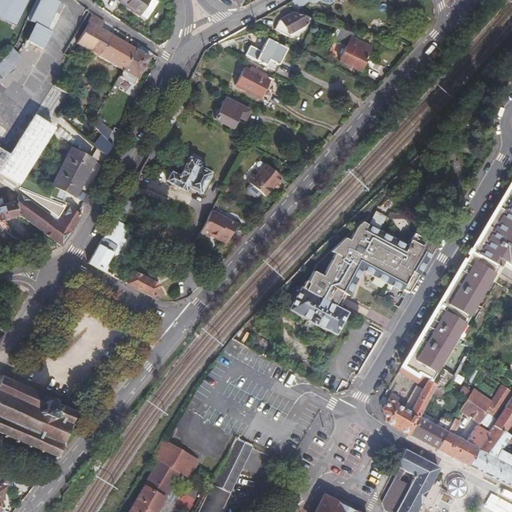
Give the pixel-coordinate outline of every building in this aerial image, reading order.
[(0,0),(0,18),(16,27),(29,0),(0,0)] [(36,0),(35,3),(28,20),(35,23),(27,41),(42,48),(50,31),(50,30),(47,29),(55,11),(60,2),(56,0),(36,0)] [(118,0),(141,13),(148,0),(118,0)] [(235,0),(233,3),(239,8),(244,0),(235,0)] [(47,29),(50,30),(58,13),(55,11),(47,29)] [(303,16),(297,13),(292,12),(275,20),(271,28),(300,42),(312,19),(303,16)] [(105,23),(93,14),(88,22),(89,22),(101,29),(105,23)] [(101,29),(89,22),(77,43),(95,54),(123,72),(136,50),(101,29)] [(348,39),(351,33),(334,27),(331,34),(329,33),(327,36),(329,37),(328,39),(344,47),(336,61),(360,73),(366,62),(362,59),(367,49),(348,39)] [(245,55),(276,70),(286,49),(265,39),(259,51),(249,46),(245,55)] [(0,82),(29,53),(18,41),(0,64),(0,82)] [(95,54),(77,43),(71,52),(74,54),(73,56),(82,62),(84,60),(89,63),(95,54)] [(69,57),(62,53),(49,45),(17,98),(36,110),(52,85),(69,57)] [(136,79),(151,54),(141,47),(139,51),(136,50),(123,72),(112,89),(116,92),(124,79),(127,73),(136,79)] [(242,66),(233,84),(262,99),(271,81),(242,66)] [(133,84),(136,79),(127,73),(124,79),(133,84)] [(224,99),(214,120),(230,128),(237,116),(243,119),(247,110),(224,99)] [(0,174),(16,184),(52,126),(33,115),(4,160),(0,157),(0,174)] [(96,131),(101,123),(94,119),(90,126),(96,131)] [(102,136),(107,140),(112,130),(101,123),(96,131),(102,136)] [(96,148),(106,157),(112,145),(107,140),(102,136),(96,148)] [(93,160),(69,148),(50,185),(73,197),(93,160)] [(193,189),(202,194),(209,183),(213,185),(217,179),(202,170),(204,167),(203,165),(205,161),(196,157),(194,161),(192,160),(182,179),(175,175),(171,183),(190,194),(193,189)] [(253,174),(248,180),(265,195),(281,176),(265,163),(255,175),(253,174)] [(209,183),(202,194),(207,197),(213,185),(209,183)] [(511,184),(483,233),(511,257),(511,184)] [(0,220),(19,217),(60,247),(80,215),(77,212),(65,205),(20,186),(12,202),(1,204),(0,198),(0,220)] [(135,204),(122,198),(115,212),(87,263),(101,270),(110,254),(115,246),(119,249),(125,239),(121,237),(126,229),(118,224),(126,210),(131,212),(135,204)] [(234,224),(210,212),(198,233),(207,238),(210,233),(215,236),(214,238),(224,243),(234,224)] [(401,289),(407,292),(415,278),(436,243),(426,238),(425,239),(422,245),(411,239),(411,238),(408,243),(369,223),(368,224),(363,220),(356,227),(349,238),(345,236),(318,263),(307,280),(305,279),(289,307),(333,334),(333,333),(335,334),(346,314),(345,311),(335,305),(342,292),(347,295),(361,269),(400,290),(401,289)] [(130,231),(126,229),(121,237),(125,239),(130,231)] [(415,233),(411,239),(422,245),(425,239),(415,233)] [(511,257),(483,233),(481,236),(446,293),(444,296),(471,309),(481,294),(483,296),(491,283),(489,282),(500,264),(511,271),(511,257)] [(115,246),(110,254),(114,257),(115,257),(119,249),(115,246)] [(110,254),(101,270),(105,272),(114,257),(110,254)] [(132,271),(125,283),(133,288),(152,298),(159,285),(132,271)] [(471,309),(444,296),(411,347),(410,350),(399,368),(415,378),(417,375),(427,380),(435,367),(444,352),(453,336),(455,337),(470,313),(469,313),(471,309)] [(242,328),(236,338),(244,343),(250,333),(242,328)] [(444,352),(435,367),(437,368),(446,354),(444,352)] [(415,378),(399,368),(396,373),(422,388),(409,411),(381,397),(379,400),(384,422),(407,434),(418,415),(431,391),(435,385),(427,380),(417,375),(415,378)] [(49,399),(0,377),(0,433),(55,458),(75,413),(55,405),(54,399),(51,398),(49,399)] [(466,397),(458,410),(478,424),(487,413),(493,417),(511,389),(500,382),(490,399),(471,387),(468,391),(460,386),(457,391),(466,397)] [(435,385),(431,391),(440,396),(443,390),(435,385)] [(511,391),(502,407),(511,414),(511,391)] [(511,414),(502,407),(490,425),(503,434),(511,419),(511,414)] [(418,415),(407,434),(427,445),(436,449),(446,431),(418,415)] [(446,431),(436,449),(465,465),(489,427),(483,423),(480,429),(476,426),(465,442),(453,435),(460,422),(453,418),(446,431)] [(489,427),(465,465),(469,467),(500,483),(511,487),(511,457),(504,454),(499,452),(505,442),(509,445),(511,446),(511,439),(508,436),(503,434),(490,425),(489,427)] [(222,511),(232,495),(230,494),(254,446),(236,437),(232,444),(226,455),(216,471),(213,475),(208,483),(211,485),(197,511),(222,511)] [(189,476),(199,460),(161,439),(148,462),(154,466),(127,511),(155,511),(180,472),(189,476)] [(499,452),(504,454),(509,445),(505,442),(499,452)] [(406,449),(395,468),(399,470),(381,503),(383,511),(416,511),(425,496),(440,466),(406,449)] [(14,477),(0,473),(0,480),(12,484),(14,477)] [(314,511),(350,511),(322,497),(314,511)]
